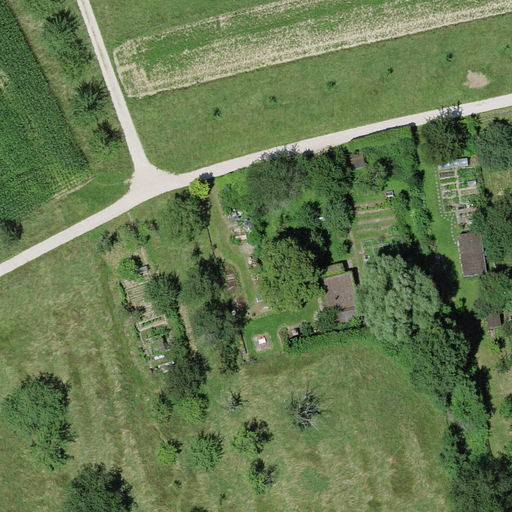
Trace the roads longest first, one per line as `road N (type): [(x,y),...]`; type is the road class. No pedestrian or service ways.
road 1 (track): [(511,100),(151,186),(0,270)]
road 2 (track): [(151,186),(85,0)]
